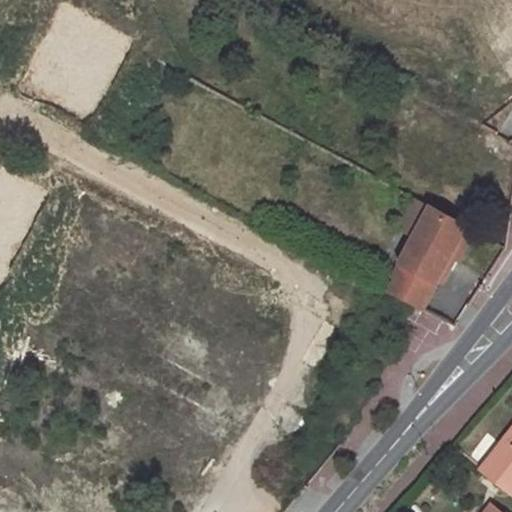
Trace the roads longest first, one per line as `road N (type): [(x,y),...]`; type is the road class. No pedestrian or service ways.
road 1 (secondary): [(511,276),(415,417)]
road 2 (secondary): [(415,417),(511,325)]
road 3 (secondary): [(415,417),(332,511)]
